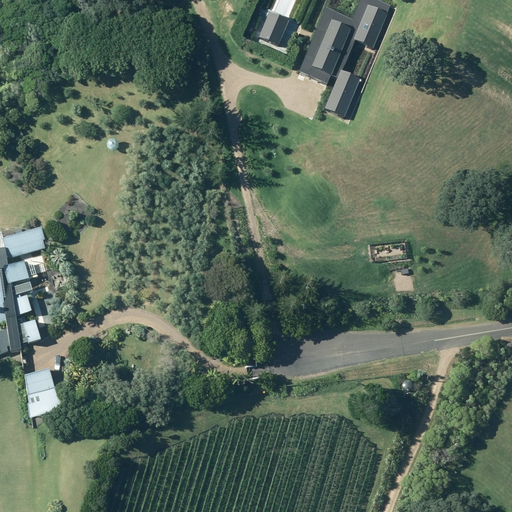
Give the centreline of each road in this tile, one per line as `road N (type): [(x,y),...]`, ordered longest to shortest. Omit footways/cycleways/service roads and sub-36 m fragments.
road 1 (unclassified): [(394,511),(453,337)]
road 2 (unclassified): [(453,337),(296,358)]
